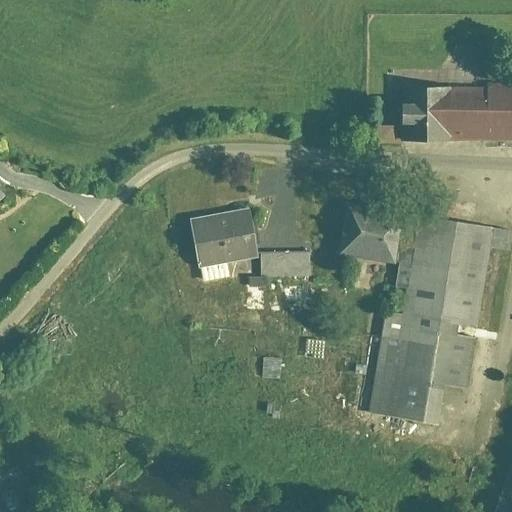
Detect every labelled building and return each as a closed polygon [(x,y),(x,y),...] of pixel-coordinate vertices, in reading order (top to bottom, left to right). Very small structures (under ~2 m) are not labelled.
[(448,89),(403,90),(404,139),(511,137),(511,92),(448,93),(448,89)] [(343,203),(343,260),(400,261),(401,203),(343,203)] [(200,215),(205,266),(261,261),(256,210),(200,215)] [(497,226),(422,215),(407,315),(383,312),(368,417),(448,428),(453,388),(473,391),(497,226)] [(262,243),(263,278),(311,277),(310,241),(262,243)]
